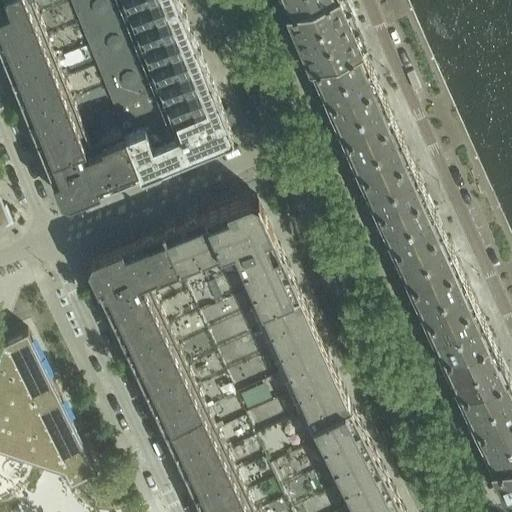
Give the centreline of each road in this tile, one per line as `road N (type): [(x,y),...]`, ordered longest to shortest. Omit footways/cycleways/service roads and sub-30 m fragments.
road 1 (residential): [(461,511),(289,145)]
road 2 (residential): [(371,0),(511,315)]
road 3 (residential): [(49,239),(175,511)]
road 4 (residential): [(49,239),(289,145)]
road 5 (residential): [(289,145),(229,0)]
road 6 (residential): [(49,239),(0,114)]
